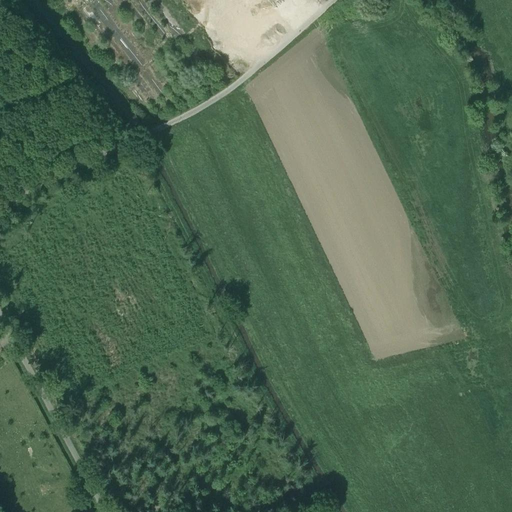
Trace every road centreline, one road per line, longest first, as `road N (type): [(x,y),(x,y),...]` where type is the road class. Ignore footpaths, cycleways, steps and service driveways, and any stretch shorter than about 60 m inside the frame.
road 1 (unclassified): [(333,0),(194,112),(0,211)]
road 2 (unclassified): [(0,319),(104,511)]
